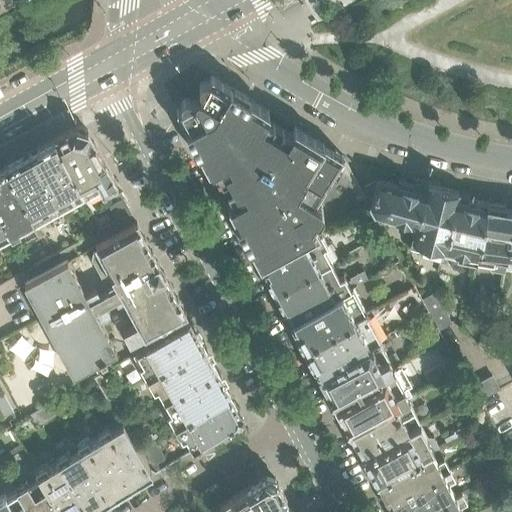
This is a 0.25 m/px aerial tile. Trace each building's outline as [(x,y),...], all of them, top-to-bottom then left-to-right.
[(312,162),(323,143),(294,126),(293,126),(290,131),(265,116),(268,111),(268,110),(211,75),(210,75),(208,80),(205,79),(202,79),(199,82),(198,85),(199,88),(200,90),(201,91),(198,95),(196,97),(192,100),(190,97),(187,96),(183,97),(181,99),(180,102),(180,105),(180,106),(176,108),(176,109),(207,167),(208,168),(214,165),(215,166),(220,163),(224,171),(220,174),(218,178),(217,182),(218,186),(221,189),(225,192),(229,192),(233,200),(228,203),(227,204),(238,223),(293,194),(312,162)] [(119,190),(87,130),(86,130),(86,129),(83,127),(80,126),(76,127),(54,139),(86,201),(100,193),(105,202),(121,193),(119,190)] [(86,201),(54,139),(29,153),(58,206),(78,195),(82,203),(86,201)] [(249,244),(298,217),(301,220),(306,217),(305,214),(310,210),(318,216),(321,211),(322,209),(322,206),(320,204),(315,201),(330,175),(335,179),(345,162),(340,159),(341,157),(340,154),(323,143),(312,162),(293,194),(238,223),(249,244)] [(50,211),(58,206),(29,153),(6,166),(34,219),(39,228),(54,219),(50,211)] [(34,219),(6,166),(5,166),(0,168),(0,214),(10,232),(34,219)] [(415,223),(422,190),(412,187),(413,184),(398,180),(397,183),(377,178),(376,181),(361,189),(369,204),(368,204),(375,217),(380,226),(393,219),(415,223)] [(441,254),(455,198),(457,190),(437,184),(427,182),(425,191),(422,190),(415,223),(411,242),(409,247),(421,250),(420,253),(440,259),(441,254)] [(131,212),(123,196),(108,204),(116,219),(131,212)] [(476,263),(487,202),(468,197),(467,201),(455,198),(441,254),(455,258),(476,263)] [(506,260),(511,227),(511,210),(507,210),(506,208),(505,208),(505,204),(487,201),(487,202),(476,263),(492,266),(489,283),(502,285),(504,276),(506,277),(508,268),(505,267),(506,260)] [(260,263),(261,262),(319,231),(314,222),(318,216),(310,210),(305,214),(306,217),(301,220),(298,217),(249,244),(260,263)] [(111,221),(107,213),(96,219),(100,227),(111,221)] [(0,237),(10,232),(0,214),(0,237)] [(384,232),(380,226),(375,217),(365,222),(362,232),(368,241),(384,232)] [(330,262),(322,246),(326,243),(322,234),(331,230),(338,226),(336,221),(319,231),(261,262),(267,272),(265,273),(275,292),(330,262)] [(170,285),(151,250),(144,238),(145,238),(144,236),(143,236),(136,222),(107,238),(95,245),(98,249),(93,252),(91,258),(109,289),(108,290),(100,294),(96,288),(85,294),(67,260),(24,283),(26,288),(73,374),(99,360),(101,362),(107,359),(105,356),(116,351),(99,319),(110,313),(105,304),(115,299),(117,302),(119,301),(133,325),(133,326),(123,332),(129,343),(184,314),(184,315),(186,314),(185,313),(184,311),(177,299),(178,299),(177,297),(176,297),(170,285)] [(292,318),(353,285),(367,277),(363,270),(346,279),(344,276),(340,279),(330,262),(275,292),(285,310),(287,309),(292,318)] [(304,346),(367,311),(353,285),(292,318),(291,318),(292,319),(291,319),(295,327),(295,328),(294,328),(295,330),(295,329),(303,344),(304,346)] [(441,304),(434,291),(421,298),(428,311),(441,304)] [(450,320),(441,304),(428,311),(438,327),(450,320)] [(319,371),(381,337),(370,316),(379,311),(376,306),(367,311),(304,346),(305,347),(313,361),(312,361),(313,363),(314,363),(314,362),(319,371)] [(138,364),(146,379),(202,345),(189,320),(136,351),(142,362),(138,364)] [(501,336),(503,323),(494,321),(492,334),(501,336)] [(481,323),(477,343),(486,352),(487,352),(492,325),(481,323)] [(333,400),(394,366),(392,363),(399,360),(395,352),(387,356),(379,340),(382,338),(381,337),(319,371),(318,371),(327,388),(327,389),(333,400)] [(163,401),(216,369),(203,345),(202,345),(146,379),(153,391),(157,389),(163,401)] [(437,379),(453,370),(449,362),(433,371),(437,379)] [(348,428),(410,396),(394,366),(333,400),(342,417),(348,428)] [(173,427),(229,394),(216,369),(163,401),(171,414),(167,417),(173,427)] [(499,389),(498,388),(491,375),(468,388),(475,401),(499,389)] [(419,422),(412,408),(414,407),(409,402),(417,396),(423,400),(435,393),(430,384),(410,396),(348,428),(349,430),(351,429),(354,434),(352,435),(353,437),(362,453),(419,422)] [(236,423),(237,420),(239,412),(238,412),(229,394),(173,427),(180,441),(186,438),(192,449),(201,443),(202,444),(236,423)] [(8,402),(0,406),(0,413),(2,417),(13,411),(9,404),(8,402)] [(151,470),(121,422),(110,429),(108,426),(101,429),(101,425),(93,412),(88,415),(98,431),(129,484),(137,479),(141,480),(142,481),(150,476),(151,470)] [(432,451),(431,450),(438,446),(433,436),(426,435),(419,422),(362,453),(376,479),(432,451)] [(447,442),(466,431),(464,427),(462,426),(453,431),(453,433),(444,437),(447,442)] [(129,484),(98,431),(97,432),(98,436),(86,443),(84,439),(74,445),(76,449),(106,498),(108,496),(116,492),(120,493),(121,493),(129,489),(128,488),(129,484)] [(141,446),(154,439),(157,437),(155,433),(152,434),(151,433),(144,438),(145,439),(139,443),(141,446)] [(165,458),(154,439),(141,446),(151,463),(154,465),(165,458)] [(505,450),(503,446),(500,441),(488,448),(493,457),(505,450)] [(106,498),(76,449),(64,456),(62,452),(53,457),(56,461),(85,511),(87,509),(95,504),(100,506),(108,501),(108,496),(106,498)] [(85,511),(56,461),(48,466),(46,462),(38,467),(36,462),(37,461),(31,450),(25,454),(37,476),(59,511),(86,511),(87,509),(85,511)] [(388,502),(389,502),(450,470),(443,459),(438,462),(432,451),(376,479),(388,502)] [(422,511),(455,494),(449,483),(455,480),(450,470),(389,502),(393,509),(392,509),(393,511),(422,511)] [(59,511),(37,476),(27,481),(26,480),(15,486),(16,489),(17,489),(31,511),(59,511)] [(266,511),(284,502),(283,500),(286,498),(277,482),(275,479),(265,476),(265,477),(212,508),(214,511),(266,511)] [(464,511),(460,505),(467,501),(463,495),(477,487),(475,483),(455,494),(422,511),(464,511)] [(31,511),(17,489),(16,489),(6,495),(5,494),(0,496),(0,510),(1,511),(31,511)] [(293,511),(292,510),(287,507),(284,502),(266,511),(293,511)]
